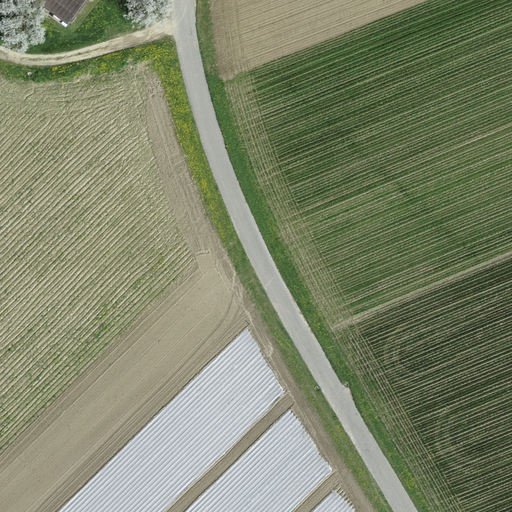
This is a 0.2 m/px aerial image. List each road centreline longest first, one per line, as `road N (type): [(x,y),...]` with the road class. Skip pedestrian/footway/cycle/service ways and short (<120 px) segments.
road 1 (unclassified): [(183,0),(199,96),(232,194),(311,360),(406,511)]
road 2 (track): [(185,25),(61,58),(0,52)]
